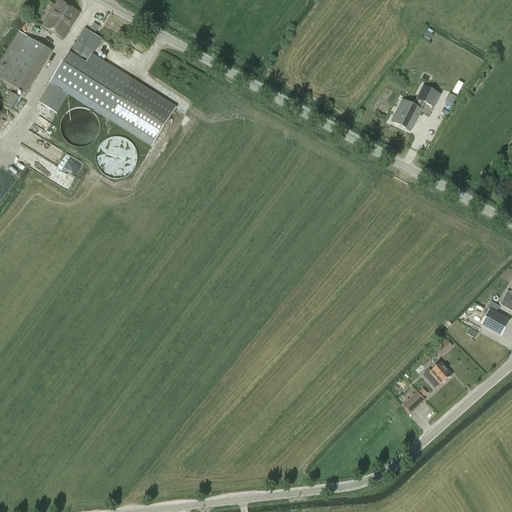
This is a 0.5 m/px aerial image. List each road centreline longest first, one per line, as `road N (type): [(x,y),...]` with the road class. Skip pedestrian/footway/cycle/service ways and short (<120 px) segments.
road 1 (tertiary): [(511,223),(97,0)]
road 2 (tertiary): [(144,511),(379,477),(511,364)]
